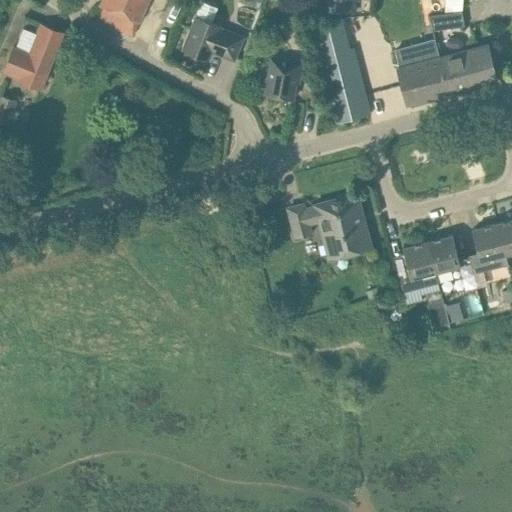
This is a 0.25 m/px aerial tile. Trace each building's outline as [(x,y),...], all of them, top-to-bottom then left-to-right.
[(98,19),(133,34),(148,0),(101,0),(100,5),(103,7),(98,19)] [(245,0),(245,3),(260,8),(262,0),(245,0)] [(328,0),(328,11),(354,11),(354,0),(328,0)] [(462,0),(446,0),(445,11),(430,15),(433,30),(465,27),(461,11),(462,0)] [(217,7),(202,1),(196,16),(183,49),(208,59),(212,49),(221,52),(220,54),(234,60),(243,36),(221,27),(221,26),(211,22),(217,7)] [(14,46),(4,72),(19,78),(19,79),(42,88),(64,33),(41,23),(37,33),(24,28),(16,47),(14,46)] [(400,66),(398,67),(407,104),(449,93),(440,56),(439,56),(434,38),(418,42),(423,60),(400,66)] [(488,43),(440,56),(449,93),(498,80),(488,43)] [(353,47),(317,56),(334,122),(335,121),(370,113),(353,47)] [(300,75),(303,62),(272,56),(265,92),(293,98),(297,74),(300,75)] [(0,121),(9,125),(18,101),(1,94),(0,95),(0,121)] [(330,257),(351,251),(370,245),(356,193),(315,204),(316,205),(304,208),(303,203),(288,207),(296,236),(311,232),(308,223),(320,220),(330,257)] [(511,218),(497,222),(508,264),(508,263),(510,267),(511,266),(511,218)] [(478,252),(468,255),(473,272),(477,286),(511,276),(508,264),(497,222),(472,229),(478,252)] [(452,234),(428,240),(436,271),(439,282),(440,288),(442,295),(477,286),(473,272),(468,255),(459,257),(452,234)] [(407,264),(397,267),(403,290),(425,285),(439,282),(436,271),(428,240),(403,247),(404,253),(407,264)] [(440,288),(426,292),(435,326),(449,322),(448,316),(442,295),(440,288)] [(503,302),(511,299),(511,288),(500,291),(503,302)] [(448,316),(462,313),(459,302),(445,306),(448,316)]
